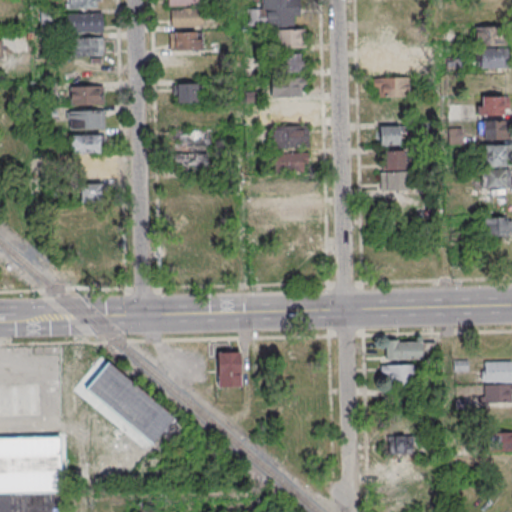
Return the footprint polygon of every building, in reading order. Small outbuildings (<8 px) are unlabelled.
[(66,0),(67,8),(99,8),(99,0),(66,0)] [(297,0),(260,0),(260,8),(246,8),(246,28),(298,28),(297,0)] [(479,3),(479,23),(501,23),(501,3),(479,3)] [(203,27),(203,9),(169,9),(169,27),(203,27)] [(103,13),(67,13),(67,31),(103,31),(103,13)] [(375,49),(406,49),(406,29),(394,29),(394,21),(375,21),(375,49)] [(511,46),(511,28),(475,28),(475,46),(511,46)] [(271,49),(304,49),(304,30),(271,30),(271,49)] [(170,32),(170,50),(202,50),(202,32),(170,32)] [(68,56),(103,56),(103,37),(68,37),(68,56)] [(503,51),(477,51),(477,69),(503,69),(503,51)] [(280,72),(304,72),(304,54),(280,54),(280,72)] [(403,55),(372,55),(372,73),(403,73),(403,55)] [(504,92),(504,73),(479,73),(479,92),(504,92)] [(271,97),(306,97),(306,78),(271,78),(271,97)] [(408,78),(372,78),(372,97),(408,97),(408,78)] [(197,83),(175,83),(175,102),(197,102),(197,83)] [(103,86),(70,86),(70,105),(103,105),(103,86)] [(504,98),(478,98),(478,116),(504,116),(504,98)] [(307,102),(271,102),(271,122),(307,122),(307,102)] [(68,128),(103,128),(103,111),(68,111),(68,128)] [(505,121),(479,121),(479,140),(505,140),(505,121)] [(378,145),(400,145),(400,126),(378,126),(378,145)] [(271,148),(307,148),(307,127),(271,127),(271,148)] [(210,146),(210,128),(183,128),(183,146),(210,146)] [(70,135),(70,153),(100,153),(100,135),(70,135)] [(507,188),(507,168),(508,168),(508,145),(481,146),(481,169),(482,169),(482,189),(507,188)] [(406,191),(406,150),(381,150),(381,191),(406,191)] [(178,171),(206,171),(206,153),(178,153),(178,171)] [(273,153),(273,172),(308,172),(308,153),(273,153)] [(100,159),(73,159),(73,177),(100,177),(100,159)] [(304,178),(282,178),(282,198),(304,198),(304,178)] [(101,202),(101,184),(79,184),(79,202),(101,202)] [(274,221),(304,221),(304,201),(274,201),(274,221)] [(201,247),(201,204),(180,204),(180,247),(201,247)] [(407,221),(424,221),(424,204),(407,204),(407,221)] [(511,236),(511,218),(479,218),(479,236),(511,236)] [(306,243),(306,223),(272,223),(272,243),(306,243)] [(105,228),(84,228),(84,274),(105,274),(105,228)] [(386,264),(421,264),(421,245),(386,245),(386,264)] [(177,274),(204,274),(204,255),(177,255),(177,274)] [(385,360),(421,360),(421,340),(385,340),(385,360)] [(308,345),(287,345),(287,365),(308,365),(308,345)] [(240,386),(240,351),(218,351),(218,386),(240,386)] [(85,389),(152,443),(159,434),(171,444),(185,426),(107,362),(85,389)] [(511,382),(511,362),(482,363),(482,382),(511,382)] [(413,384),(413,365),(380,365),(380,377),(386,377),(386,384),(413,384)] [(287,389),(310,389),(310,367),(287,367),(287,389)] [(0,383),(0,418),(41,417),(40,382),(0,383)] [(511,385),(483,386),(483,404),(511,404),(511,385)] [(511,433),(486,433),(486,451),(511,451),(511,433)] [(0,438),(0,493),(58,492),(61,492),(60,437),(0,438)] [(413,437),(386,437),(386,455),(413,455),(413,437)] [(0,493),(0,511),(58,511),(58,492),(0,493)]
